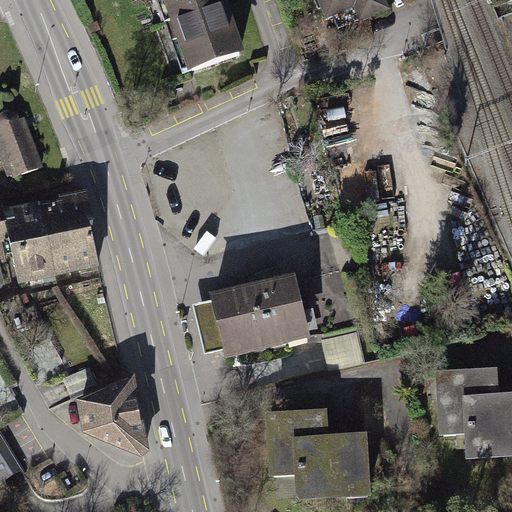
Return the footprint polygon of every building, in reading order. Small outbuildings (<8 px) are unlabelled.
[(219,0),(157,0),(182,71),(238,52),(219,0)] [(381,0),(312,0),(322,20),(348,9),(355,24),(386,10),(381,0)] [(0,125),(0,127),(0,126),(0,155),(9,179),(43,167),(25,118),(21,120),(19,116),(16,113),(12,111),(7,112),(2,114),(0,117),(0,125)] [(59,207),(42,211),(58,284),(99,275),(90,234),(95,233),(87,196),(58,202),(59,207)] [(4,218),(2,211),(0,211),(0,263),(12,261),(4,218)] [(58,284),(42,211),(4,218),(12,261),(19,293),(58,284)] [(217,351),(220,362),(306,341),(290,275),(204,297),(206,301),(217,351)] [(199,355),(217,351),(206,301),(188,304),(199,355)] [(323,372),(361,364),(354,332),(316,340),(323,372)] [(67,379),(72,393),(98,384),(93,370),(67,379)] [(494,371),(430,375),(434,439),(460,437),(461,466),(511,462),(511,396),(496,398),(494,371)] [(131,378),(77,397),(82,431),(139,457),(149,449),(131,378)] [(322,412),(261,416),(264,480),(288,479),(289,503),(366,499),(363,436),(323,438),(322,412)] [(0,438),(0,481),(18,471),(0,438)]
